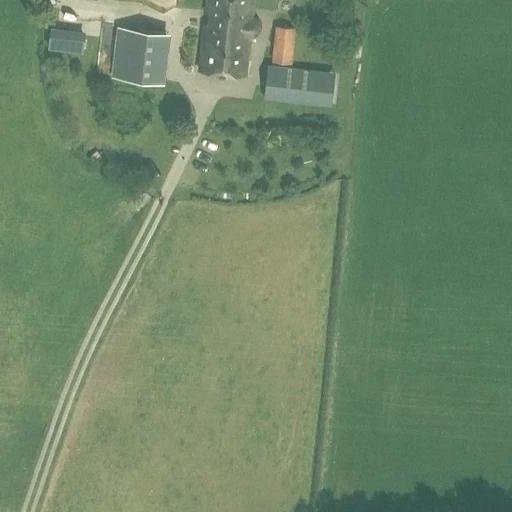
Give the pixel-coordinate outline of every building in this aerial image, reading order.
[(245,74),(249,38),(251,38),(253,37),(256,35),(257,34),(257,33),(258,32),(259,31),(259,30),(260,28),(260,27),(260,25),(260,24),(259,23),(259,21),(258,20),(257,19),(256,17),(254,16),(252,15),(253,0),(207,0),(199,68),(245,74)] [(117,25),(111,76),(165,82),(171,31),(117,25)] [(295,27),(275,25),(271,61),(292,63),(295,27)] [(90,29),(91,42),(108,40),(107,28),(90,29)] [(268,64),(263,97),(317,104),(321,70),(268,64)]
